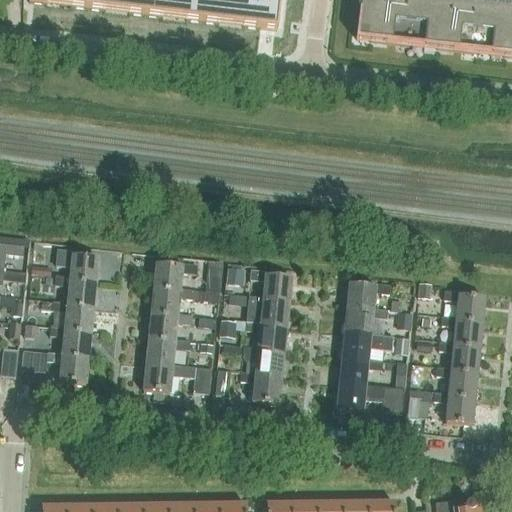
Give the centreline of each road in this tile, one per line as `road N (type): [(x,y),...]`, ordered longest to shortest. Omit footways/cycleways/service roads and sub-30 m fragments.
road 1 (residential): [(511,465),(15,412)]
road 2 (residential): [(313,74),(0,45)]
road 3 (residential): [(511,100),(313,74)]
